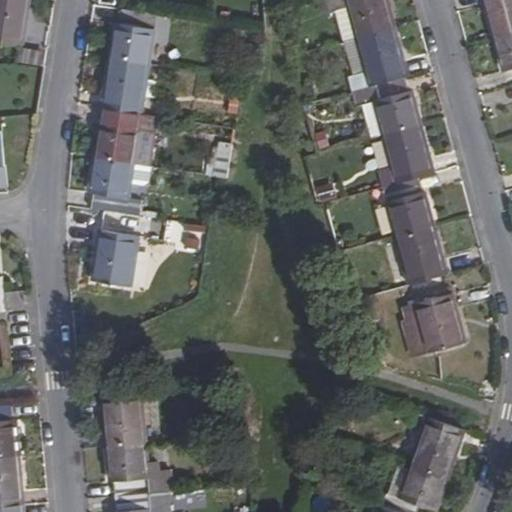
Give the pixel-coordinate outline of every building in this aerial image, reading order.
[(0,0),(0,42),(21,47),(28,0),(0,0)] [(348,10),(357,41),(393,30),(385,0),(323,0),(328,15),(337,13),(348,10)] [(511,0),(484,0),(494,38),(511,33),(511,0)] [(116,24),(111,59),(148,65),(155,15),(120,10),(119,24),(116,24)] [(345,44),(357,41),(348,10),(337,13),(345,44)] [(357,41),(369,89),(403,79),(398,64),(403,63),(393,30),(357,41)] [(511,68),(511,33),(494,38),(503,70),(511,68)] [(359,92),(369,89),(357,41),(345,44),(359,92)] [(17,65),(39,68),(42,55),(19,51),(17,65)] [(111,59),(103,108),(106,109),(141,114),(148,65),(111,59)] [(369,89),(383,137),(420,127),(410,93),(406,94),(403,79),(369,89)] [(100,124),(96,159),(133,165),(138,129),(141,114),(106,109),(103,125),(100,124)] [(155,131),(157,117),(141,114),(138,129),(155,131)] [(383,137),(396,186),(418,180),(433,176),(420,127),(383,137)] [(149,167),(155,131),(138,129),(133,165),(149,167)] [(232,173),(235,146),(217,144),(213,171),(232,173)] [(94,194),(91,210),(125,215),(133,165),(96,159),(90,193),(94,194)] [(385,189),(398,238),(434,228),(425,192),(421,193),(418,180),(396,186),(385,189)] [(183,246),(203,249),(206,227),(186,225),(183,246)] [(398,238),(411,287),(448,276),(434,228),(398,238)] [(101,232),(94,282),(130,287),(138,238),(101,232)] [(7,313),(7,316),(28,314),(26,291),(5,292),(7,313)] [(416,306),(429,355),(464,345),(451,297),(416,306)] [(429,355),(416,306),(408,308),(411,321),(405,323),(414,359),(429,355)] [(103,397),(107,447),(142,444),(138,394),(103,397)] [(0,406),(0,456),(19,455),(16,421),(12,421),(11,406),(0,406)] [(430,419),(413,467),(446,478),(463,430),(430,419)] [(113,483),(113,497),(147,495),(142,444),(107,447),(109,483),(113,483)] [(0,456),(0,508),(20,507),(22,507),(19,455),(0,456)] [(388,493),(382,509),(391,511),(417,511),(420,504),(434,509),(446,478),(413,467),(401,498),(388,493)] [(148,511),(147,495),(113,497),(115,511),(148,511)]
